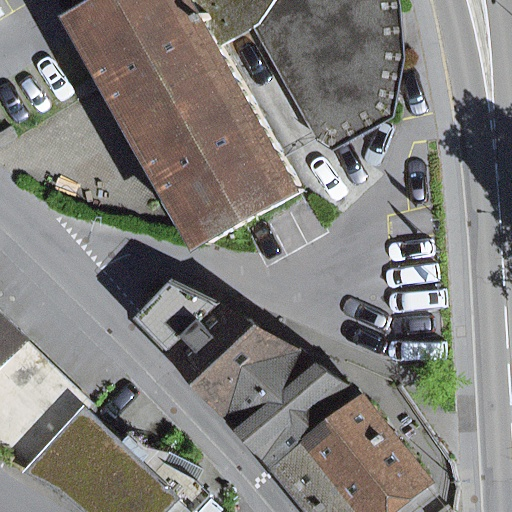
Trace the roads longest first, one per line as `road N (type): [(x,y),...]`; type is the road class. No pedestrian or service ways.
road 1 (residential): [(0,190),(293,511)]
road 2 (primary): [(498,146),(511,388)]
road 3 (primary): [(478,0),(498,146)]
